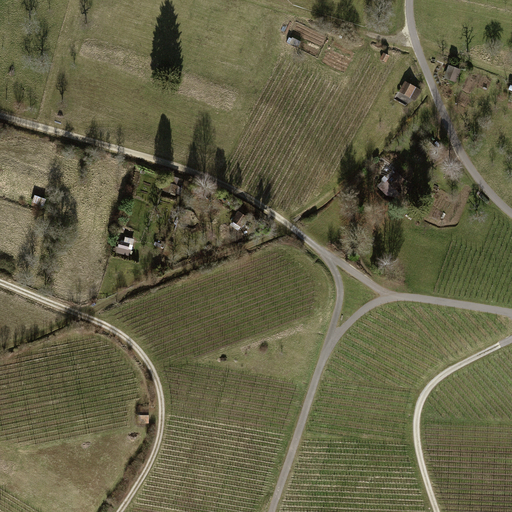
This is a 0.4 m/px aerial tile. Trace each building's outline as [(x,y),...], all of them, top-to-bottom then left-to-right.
[(460,72),(450,68),(446,79),(456,82),(460,72)] [(416,90),(407,85),(402,93),(411,98),(416,90)] [(404,183),(394,174),(386,183),(396,192),(404,183)] [(181,192),(181,177),(164,177),(164,192),(181,192)] [(233,221),(239,225),(246,216),(240,212),(233,221)] [(131,256),(137,241),(123,236),(117,251),(131,256)] [(148,408),(137,408),(138,423),(149,422),(148,408)]
